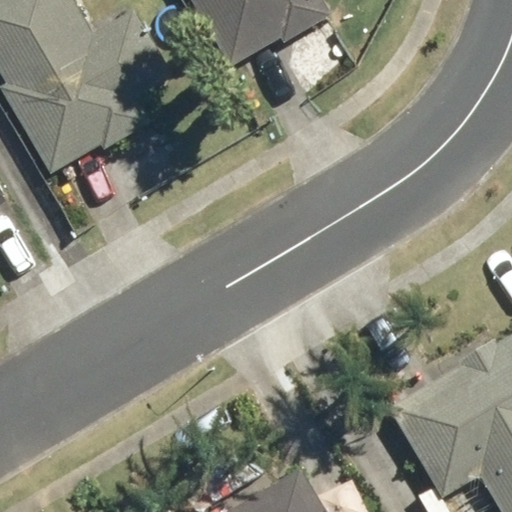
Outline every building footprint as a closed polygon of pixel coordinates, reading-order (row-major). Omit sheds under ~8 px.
[(0,0),(0,49),(18,80),(9,85),(59,171),(110,142),(113,148),(162,120),(146,94),(183,73),(145,8),(103,32),(84,0),(0,0)] [(201,0),(240,66),(290,37),(293,41),(342,12),(334,0),(201,0)] [(0,210),(18,200),(0,169),(0,210)] [(489,472),(511,510),(511,338),(507,342),(503,336),(470,357),(472,361),(400,404),(454,494),(489,472)] [(298,459),(226,500),(232,511),(338,511),(311,465),(304,469),(298,459)]
